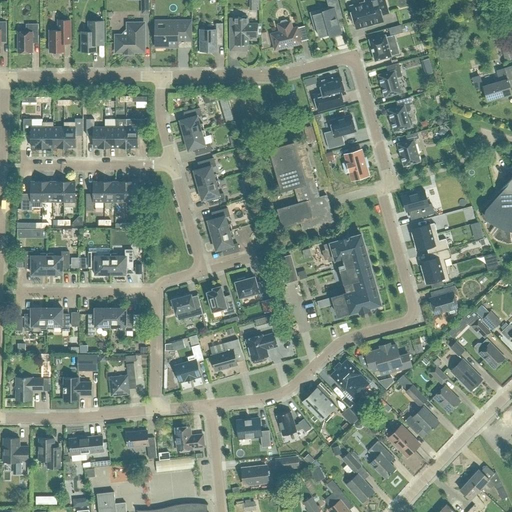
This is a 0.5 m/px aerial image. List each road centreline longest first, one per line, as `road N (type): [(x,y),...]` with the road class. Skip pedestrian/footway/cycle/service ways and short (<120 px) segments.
road 1 (unclassified): [(384,186),(410,317),(342,341),(280,393),(210,404)]
road 2 (residential): [(160,76),(280,75),(353,55),(384,186)]
road 3 (tertiary): [(394,511),(511,389)]
road 4 (residential): [(0,417),(154,410)]
road 5 (residential): [(22,165),(172,165)]
road 6 (residential): [(0,222),(4,76)]
road 7 (residential): [(18,292),(156,292)]
road 8 (residential): [(138,76),(4,76)]
